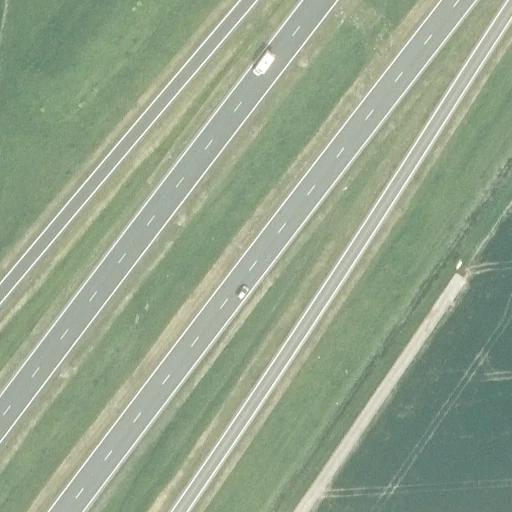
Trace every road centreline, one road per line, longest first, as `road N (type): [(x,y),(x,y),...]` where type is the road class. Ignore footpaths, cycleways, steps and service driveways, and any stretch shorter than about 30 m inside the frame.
road 1 (trunk): [(65,511),(458,0)]
road 2 (trunk): [(178,511),(511,7)]
road 3 (trunk): [(320,0),(0,415)]
road 4 (trunk): [(248,0),(0,292)]
